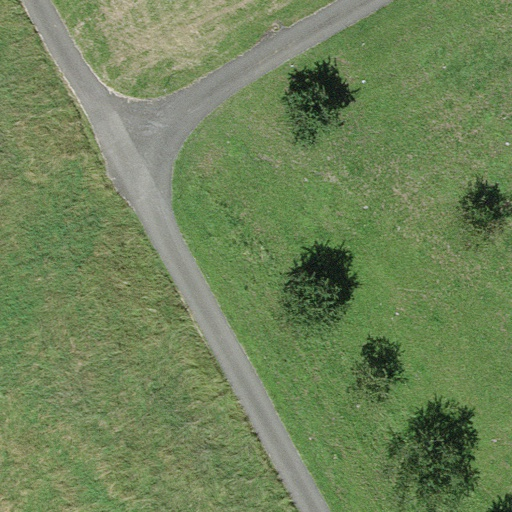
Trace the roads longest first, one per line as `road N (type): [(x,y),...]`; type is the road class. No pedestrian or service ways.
road 1 (track): [(314,511),(134,160)]
road 2 (track): [(134,160),(215,94),(382,0)]
road 3 (track): [(31,0),(68,69),(134,160)]
